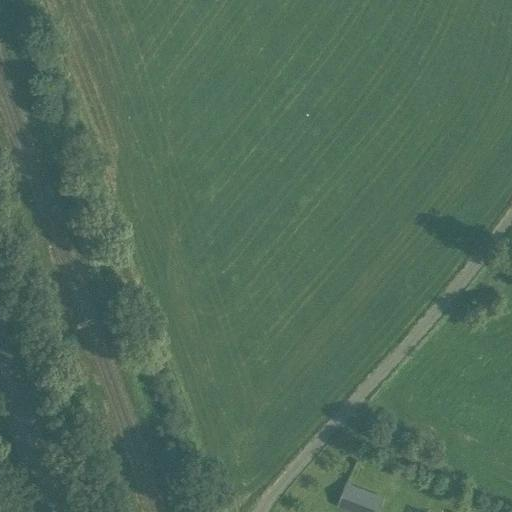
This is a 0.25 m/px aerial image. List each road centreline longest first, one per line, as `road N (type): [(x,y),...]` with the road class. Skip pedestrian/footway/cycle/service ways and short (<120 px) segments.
road 1 (residential): [(242,511),(227,408),(237,364),(279,276),(348,195)]
road 2 (unclassified): [(258,511),(435,309)]
road 3 (residential): [(348,195),(467,73),(495,32)]
road 4 (residential): [(348,195),(511,316)]
road 5 (primary): [(51,511),(0,365)]
